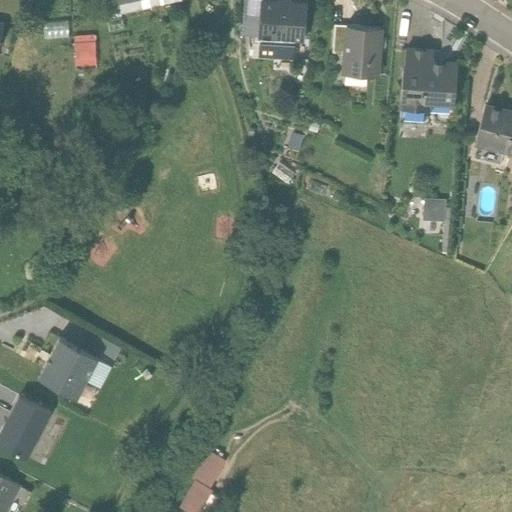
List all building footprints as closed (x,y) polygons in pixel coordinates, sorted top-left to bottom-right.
[(180,0),(117,0),(121,13),(181,1),(180,0)] [(306,3),(273,0),(259,0),(256,42),(302,46),(306,3)] [(51,35),(73,34),(72,21),(50,22),(51,35)] [(382,30),(343,27),(339,74),(379,76),(382,30)] [(94,70),(94,41),(74,41),(74,70),(94,70)] [(432,49),(405,47),(398,108),(430,110),(432,104),(454,105),(457,61),(432,59),(432,49)] [(388,79),(374,78),(372,107),(386,108),(388,79)] [(511,109),(485,102),(474,143),(511,153),(511,109)] [(427,198),(426,220),(449,221),(450,199),(427,198)] [(99,361),(58,339),(36,378),(75,400),(99,361)] [(21,425),(10,420),(1,438),(31,452),(52,409),(25,395),(15,415),(24,419),(21,425)] [(213,446),(182,503),(198,511),(201,511),(232,457),(213,446)] [(0,511),(6,511),(21,485),(0,474),(0,511)]
